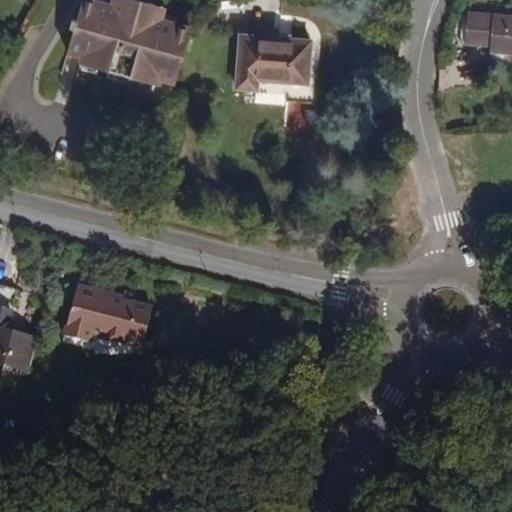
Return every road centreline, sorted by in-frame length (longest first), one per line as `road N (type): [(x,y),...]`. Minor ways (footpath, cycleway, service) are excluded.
road 1 (tertiary): [(0,205),(399,289)]
road 2 (residential): [(456,259),(418,82),(436,0)]
road 3 (residential): [(338,511),(416,354)]
